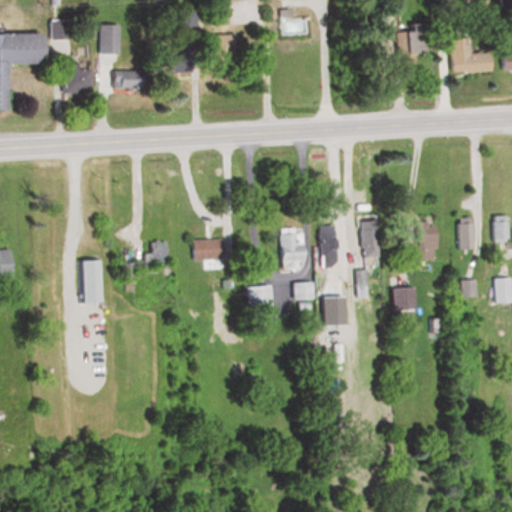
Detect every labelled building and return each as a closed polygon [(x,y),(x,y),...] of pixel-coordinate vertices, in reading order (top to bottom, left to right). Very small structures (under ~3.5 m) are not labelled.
[(203,25),(223,25),(223,1),(203,1),(203,25)] [(45,20),(45,39),(66,39),(66,20),(45,20)] [(418,24),(402,24),(402,31),(391,31),(391,60),(418,60),(418,24)] [(93,25),(93,53),(115,53),(115,25),(93,25)] [(37,62),(37,33),(0,34),(0,108),(2,109),(1,63),(37,62)] [(444,71),(483,71),(483,52),(464,52),(464,38),(444,38),(444,71)] [(507,52),(494,52),(494,69),(511,68),(511,41),(507,41),(507,52)] [(186,45),(148,45),(148,71),(186,71),(186,45)] [(55,92),(83,92),(83,67),(55,67),(55,92)] [(487,216),(487,241),(500,241),(500,216),(487,216)] [(467,217),(452,217),(452,248),(467,248),(467,217)] [(405,260),(433,260),(433,223),(409,223),(409,244),(405,244),(405,260)] [(313,254),(329,254),(329,225),(313,225),(313,254)] [(274,267),(300,267),(300,227),(274,227),(274,267)] [(216,259),(216,238),(184,238),(184,259),(216,259)] [(159,241),(140,241),(140,262),(159,262),(159,241)] [(58,246),(34,246),(34,272),(58,272),(58,246)] [(98,259),(73,259),(73,301),(98,301),(98,259)] [(137,262),(116,262),(116,277),(137,277),(137,262)] [(361,296),(359,268),(348,269),(350,296),(361,296)] [(487,277),(487,302),(505,302),(505,277),(487,277)] [(342,306),(342,280),(323,280),(323,306),(342,306)] [(286,281),(286,297),(305,297),(305,281),(286,281)] [(238,284),(238,313),(263,313),(263,284),(238,284)] [(57,300),(69,301),(71,287),(59,286),(57,300)] [(408,317),(408,286),(385,286),(385,317),(408,317)]
